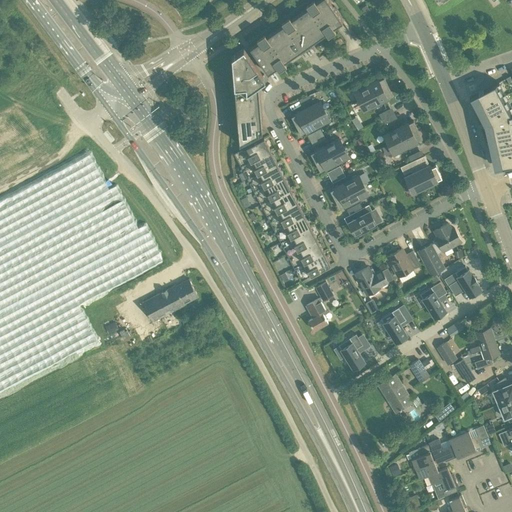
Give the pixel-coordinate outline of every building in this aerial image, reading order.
[(328,0),(312,0),(248,45),(267,73),(342,20),(328,0)] [(366,5),(361,8),(365,13),(370,9),(366,5)] [(382,14),(389,24),(393,21),(386,11),(382,14)] [(265,79),(243,48),(231,56),(239,144),(258,134),(257,125),(261,124),(258,84),(265,79)] [(388,86),(384,77),(355,92),(359,100),(388,86)] [(511,107),(499,82),(476,93),(492,123),(501,166),(511,163),(511,107)] [(393,95),(388,86),(359,100),(364,109),(368,107),(393,95)] [(319,101),(291,116),(296,125),(324,110),(319,101)] [(296,125),(300,134),(328,119),(329,119),(324,110),(296,125)] [(388,115),(385,117),(382,119),(384,124),(391,121),(388,115)] [(384,135),(389,143),(417,129),(413,120),(389,132),(389,133),(384,135)] [(418,129),(417,129),(389,143),(388,144),(393,152),(422,138),(418,129)] [(246,146),(253,159),(256,158),(270,150),(263,137),(246,146)] [(339,138),(310,153),(315,162),(343,147),(339,138)] [(343,147),(315,162),(320,171),(348,155),(343,147)] [(256,164),(260,172),(277,162),(270,150),(256,158),(253,159),(256,164)] [(413,160),(410,162),(400,166),(403,174),(411,171),(412,174),(405,177),(412,191),(441,178),(435,165),(430,168),(429,166),(426,167),(425,164),(428,163),(424,155),(413,160)] [(260,172),(266,185),(283,175),(277,162),(260,172)] [(339,172),(331,177),(333,182),(346,175),(343,170),(342,171),(339,172)] [(266,185),(273,197),(290,188),(283,175),(266,185)] [(358,175),(330,190),(335,199),(363,184),(358,175)] [(334,199),(339,208),(363,195),(367,193),(363,184),(335,199),(334,199)] [(273,197),(279,210),(297,201),(290,188),(273,197)] [(240,199),(245,208),(251,205),(246,196),(240,199)] [(279,210),(286,222),(303,213),(297,201),(279,210)] [(356,211),(359,216),(347,222),(350,229),(352,228),(355,235),(376,223),(369,211),(371,210),(369,204),(356,211)] [(286,222),(293,235),(310,226),(310,225),(303,213),(286,222)] [(442,252),(461,242),(453,228),(451,229),(448,223),(433,231),(437,237),(435,237),(437,241),(431,244),(417,251),(430,275),(443,268),(436,254),(442,251),(442,252)] [(293,235),(299,248),(316,238),(310,226),(293,235)] [(316,238),(299,248),(306,261),(323,251),(316,238)] [(412,269),(420,264),(412,250),(407,253),(407,254),(405,256),(401,248),(387,256),(398,277),(412,269)] [(330,265),(323,251),(306,261),(313,274),(330,265)] [(379,286),(387,282),(381,270),(372,275),(368,266),(355,273),(367,294),(379,288),(379,286)] [(471,297),(482,290),(469,270),(466,266),(455,273),(460,280),(454,284),(461,295),(467,291),(471,297)] [(284,282),(288,279),(285,272),(280,275),(284,282)] [(176,284),(143,302),(153,321),(186,303),(198,296),(189,278),(177,285),(176,284)] [(334,295),(326,281),(315,287),(323,301),(334,295)] [(436,319),(447,312),(439,297),(445,294),(438,284),(421,295),(436,319)] [(321,297),(306,305),(313,317),(309,320),(314,329),(328,322),(323,313),(328,311),(321,297)] [(368,307),(371,312),(378,309),(376,305),(373,304),(368,307)] [(398,343),(409,335),(401,321),(407,318),(400,308),(383,318),(398,343)] [(458,320),(446,328),(449,333),(462,325),(458,320)] [(115,321),(105,325),(109,333),(118,329),(115,321)] [(497,344),(490,327),(475,332),(479,345),(470,348),(472,353),(481,350),(497,344)] [(355,369),(366,362),(358,348),(364,345),(357,335),(340,345),(355,369)] [(437,347),(447,364),(458,358),(447,340),(437,347)] [(497,344),(481,350),(484,358),(474,361),(477,369),(492,364),(490,357),(500,353),(497,344)] [(454,363),(459,371),(468,366),(463,357),(454,363)] [(430,375),(419,358),(409,364),(420,381),(430,375)] [(412,401),(395,374),(380,383),(392,402),(389,403),(395,412),(412,401)] [(493,391),(499,405),(511,399),(511,382),(509,384),(505,376),(493,384),(496,390),(493,391)] [(511,399),(499,405),(505,417),(507,416),(509,422),(511,420),(511,399)] [(444,406),(434,413),(439,419),(448,412),(444,406)] [(511,428),(499,434),(504,445),(511,441),(511,428)] [(482,449),(482,448),(477,435),(471,438),(468,431),(464,432),(460,432),(458,433),(467,455),(482,449)] [(449,439),(451,444),(457,456),(456,456),(458,459),(467,455),(458,433),(456,433),(452,438),(449,439)] [(429,442),(430,443),(437,461),(444,458),(445,461),(456,456),(457,456),(451,444),(442,447),(439,438),(429,442)] [(413,467),(414,469),(427,464),(434,461),(435,463),(436,465),(438,464),(437,461),(430,443),(409,452),(412,458),(414,463),(413,467)] [(420,478),(428,474),(440,469),(439,467),(435,468),(433,464),(435,463),(434,461),(427,464),(414,469),(414,471),(419,475),(420,478)] [(428,474),(432,483),(442,480),(443,482),(439,483),(444,495),(457,489),(455,484),(458,483),(453,472),(450,473),(447,466),(440,469),(428,474)] [(462,494),(450,499),(449,499),(453,509),(444,511),(466,511),(464,507),(466,506),(462,494)] [(410,508),(420,504),(416,495),(406,499),(410,508)]
